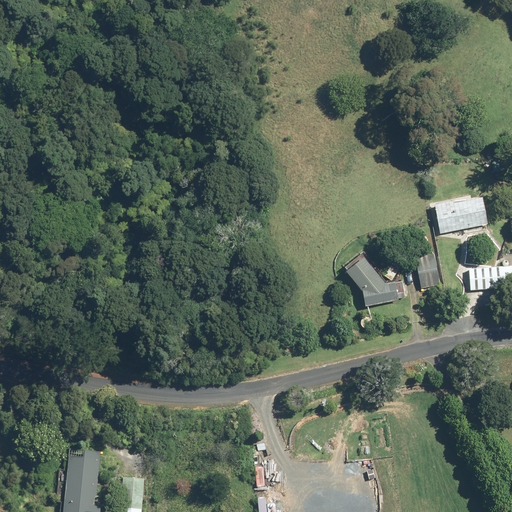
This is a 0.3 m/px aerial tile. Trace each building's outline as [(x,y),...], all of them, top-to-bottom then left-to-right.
[(482,198),(431,207),(436,234),(486,225),(482,198)] [(439,283),(433,254),(413,258),(419,287),(439,283)] [(362,292),(359,292),(363,308),(404,298),(401,283),(386,286),(359,257),(343,271),(362,292)] [(393,259),(380,274),(390,282),(402,267),(393,259)] [(511,266),(467,269),(469,290),(511,287),(511,266)] [(493,293),(478,294),(479,302),(493,301),(493,293)] [(94,508),(101,452),(68,448),(60,511),(98,511),(98,509),(94,508)] [(140,511),(143,479),(120,477),(117,511),(140,511)] [(272,511),(274,504),(267,503),(261,502),(259,511),(272,511)]
